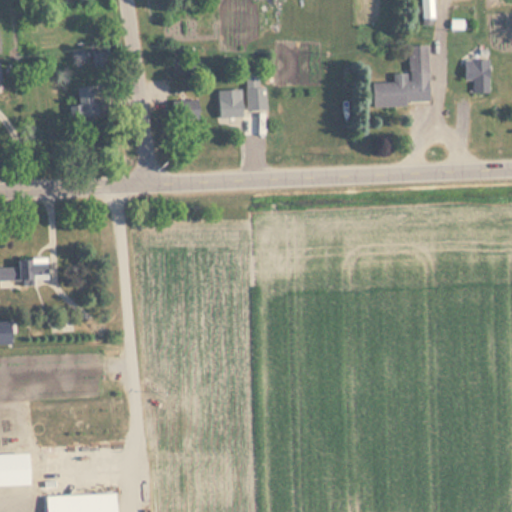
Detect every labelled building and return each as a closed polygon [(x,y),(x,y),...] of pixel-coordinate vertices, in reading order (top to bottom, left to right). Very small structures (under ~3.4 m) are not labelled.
[(420,0),(420,16),(432,16),(432,0),(420,0)] [(426,44),(406,45),(407,73),(391,73),(391,82),(370,83),(370,106),(428,104),(426,44)] [(464,79),(479,79),(479,60),(464,60),(464,79)] [(94,117),(91,85),(72,87),(75,119),(94,117)] [(264,109),(264,88),(244,88),(244,109),(264,109)] [(239,89),(216,90),(216,118),(240,117),(239,89)] [(182,102),(182,118),(193,117),(192,102),(182,102)] [(13,259),(14,267),(0,267),(0,279),(45,279),(45,258),(13,259)] [(0,342),(0,319),(11,319),(12,342),(0,342)] [(68,445),(67,439),(129,437),(128,414),(123,414),(122,399),(41,402),(43,446),(68,445)] [(0,451),(29,451),(30,482),(0,482),(0,451)] [(42,495),(42,511),(113,511),(113,494),(42,495)]
